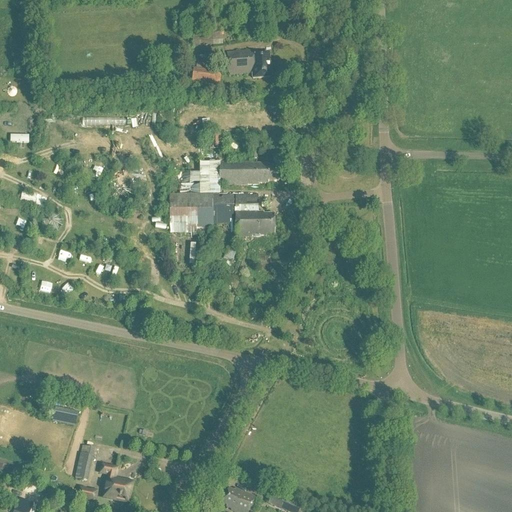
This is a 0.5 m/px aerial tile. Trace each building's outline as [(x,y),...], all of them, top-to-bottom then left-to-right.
[(199,33),(199,28),(192,28),(193,49),(213,48),(213,32),(199,33)] [(229,76),(253,74),(253,79),(271,78),(269,54),(254,55),(254,51),(227,54),(229,76)] [(190,86),(218,91),(221,72),(194,67),(190,86)] [(225,151),(224,135),(215,136),(216,151),(225,151)] [(220,162),(220,188),(249,188),(249,187),(259,187),(260,185),(269,185),(269,183),(279,183),(279,167),(269,167),(268,165),(253,165),(253,162),(220,162)] [(115,203),(128,194),(130,196),(138,190),(131,180),(121,188),(118,184),(111,189),(114,193),(110,196),(115,203)] [(220,197),(212,197),(212,216),(235,216),(235,212),(258,211),(259,211),(258,196),(220,196),(220,197)] [(212,226),(212,216),(212,197),(179,197),(170,197),(170,227),(212,226)] [(258,211),(235,212),(235,216),(236,239),(249,239),(249,237),(261,237),(261,235),(275,235),(274,215),(264,215),(263,214),(259,214),(258,211)] [(74,479),(87,482),(93,457),(80,455),(74,479)] [(99,475),(106,476),(102,499),(127,504),(131,483),(114,480),(116,469),(101,466),(99,475)] [(89,490),(89,491),(85,491),(85,489),(79,488),(76,500),(93,504),(96,491),(89,490)] [(236,490),(235,492),(229,490),(223,504),(228,506),(227,508),(234,511),(233,511),(250,511),(256,499),(236,490)] [(292,511),(295,506),(269,497),(266,507),(280,511),(292,511)]
